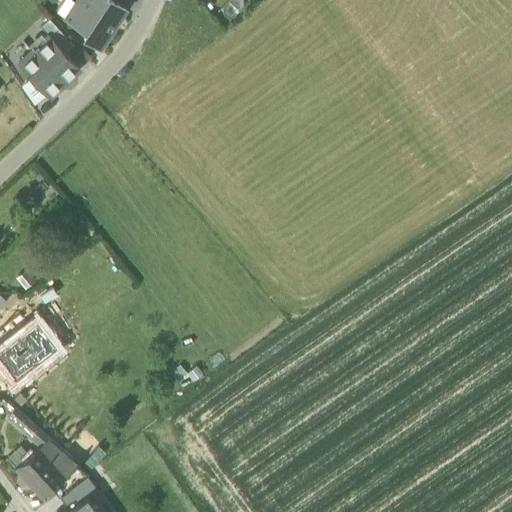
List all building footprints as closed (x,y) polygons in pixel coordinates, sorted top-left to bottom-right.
[(82,36),(99,47),(120,15),(116,12),(121,4),(114,0),(76,0),(75,2),(78,3),(67,20),(85,32),(82,36)] [(48,34),(64,52),(73,44),(49,18),(40,26),(48,34)] [(64,52),(48,34),(18,62),(30,75),(46,92),(49,95),(79,68),(64,52)] [(46,92),(30,75),(20,84),(33,103),(46,92)] [(15,276),(24,288),(35,280),(26,268),(15,276)] [(0,382),(1,385),(42,363),(46,371),(66,360),(53,338),(60,334),(51,318),(63,312),(54,296),(0,326),(0,382)] [(46,435),(13,406),(6,414),(39,443),(46,435)] [(46,435),(39,443),(65,473),(76,462),(73,460),(46,435)] [(6,455),(15,465),(28,453),(20,443),(6,455)] [(15,465),(41,494),(50,486),(65,473),(39,443),(28,453),(15,465)] [(76,462),(87,472),(98,461),(84,448),(73,460),(76,462)] [(50,486),(57,495),(85,474),(87,472),(76,462),(65,473),(50,486)] [(57,495),(68,508),(86,495),(90,500),(99,493),(85,474),(57,495)] [(57,511),(98,511),(90,500),(86,495),(68,508),(63,511),(61,509),(57,511)]
